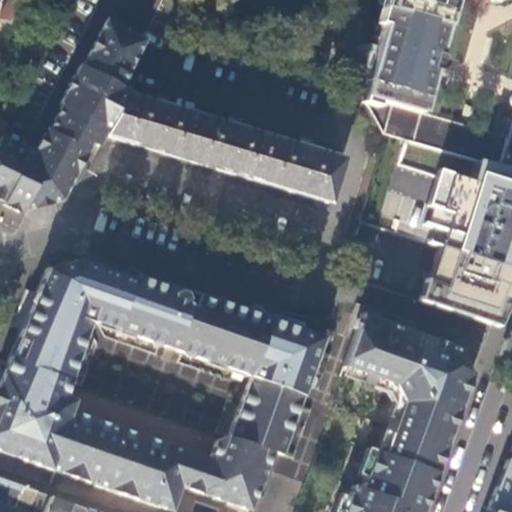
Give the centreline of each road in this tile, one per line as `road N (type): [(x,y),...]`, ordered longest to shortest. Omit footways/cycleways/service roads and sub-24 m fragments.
road 1 (residential): [(0,235),(19,243),(71,234),(292,299),(316,285),(359,299)]
road 2 (tertiary): [(511,371),(457,511)]
